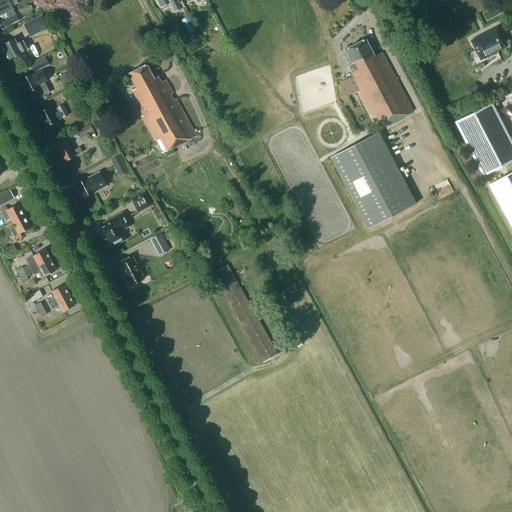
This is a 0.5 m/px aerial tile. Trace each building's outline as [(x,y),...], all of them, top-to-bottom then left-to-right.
[(0,0),(0,15),(12,9),(8,1),(9,1),(8,0),(0,0)] [(13,10),(10,11),(12,17),(2,22),(5,28),(19,21),(13,10)] [(24,25),(31,38),(48,28),(41,16),(24,25)] [(176,21),(169,25),(174,33),(181,29),(176,21)] [(506,48),(496,28),(470,42),(480,61),(506,48)] [(27,51),(22,42),(16,45),(13,40),(2,46),(10,60),(27,51)] [(350,79),(353,85),(357,93),(362,102),(377,131),(382,129),(413,112),(382,53),(374,57),(365,40),(345,51),(351,64),(347,66),(353,77),(350,79)] [(34,72),(49,64),(44,56),(30,64),(34,72)] [(141,118),(162,156),(197,137),(165,81),(161,83),(157,77),(153,79),(145,65),(127,74),(136,89),(131,91),(137,102),(135,103),(143,117),(141,118)] [(43,70),(31,76),(31,75),(21,80),(28,94),(33,91),(36,96),(45,92),(41,84),(48,81),(43,70)] [(469,87),(464,90),(469,99),(480,92),(476,87),(471,90),(469,87)] [(66,101),(76,95),(73,88),(62,95),(66,101)] [(511,144),(491,104),(456,123),(483,176),(511,161),(511,144)] [(68,117),(62,106),(57,108),(59,112),(53,115),(49,107),(38,113),(46,128),(56,122),(56,121),(62,118),(62,120),(68,117)] [(94,131),(91,125),(78,132),(84,143),(91,139),(88,134),(94,131)] [(379,133),(330,159),(368,230),(416,205),(379,133)] [(83,153),(80,148),(72,152),(68,143),(57,148),(65,163),(76,157),(83,153)] [(123,161),(114,165),(117,171),(126,166),(123,161)] [(511,228),(511,171),(488,185),(511,228)] [(95,193),(103,188),(107,186),(100,172),(75,186),(82,200),(95,194),(95,193)] [(10,190),(0,195),(0,205),(14,198),(10,190)] [(152,205),(145,193),(133,200),(139,212),(152,205)] [(9,219),(11,223),(25,216),(18,204),(7,210),(5,207),(0,209),(0,211),(5,221),(9,219)] [(111,248),(126,240),(121,231),(129,226),(123,214),(104,224),(106,227),(99,230),(104,240),(106,239),(111,248)] [(31,228),(25,216),(11,223),(13,226),(9,229),(15,240),(21,237),(19,234),(31,228)] [(170,231),(164,234),(168,240),(173,237),(170,231)] [(161,234),(151,239),(160,256),(170,250),(161,234)] [(18,252),(14,244),(3,249),(7,257),(18,252)] [(26,259),(31,269),(50,260),(45,249),(26,259)] [(121,273),(123,272),(131,286),(144,279),(131,256),(116,264),(121,273)] [(34,275),(41,271),(44,276),(56,270),(50,260),(31,269),(34,275)] [(26,273),(30,271),(28,266),(18,271),(20,276),(26,273)] [(262,364),(278,355),(228,266),(212,275),(262,364)] [(29,280),(26,273),(20,276),(23,283),(29,280)] [(50,305),(69,295),(64,285),(52,291),(55,297),(48,300),(50,305)] [(33,303),(43,297),(40,291),(29,296),(33,303)] [(53,310),(60,307),(63,312),(74,306),(69,295),(50,305),(53,310)] [(44,308),(41,303),(36,305),(39,311),(44,308)] [(47,315),(44,308),(39,311),(42,318),(47,315)]
